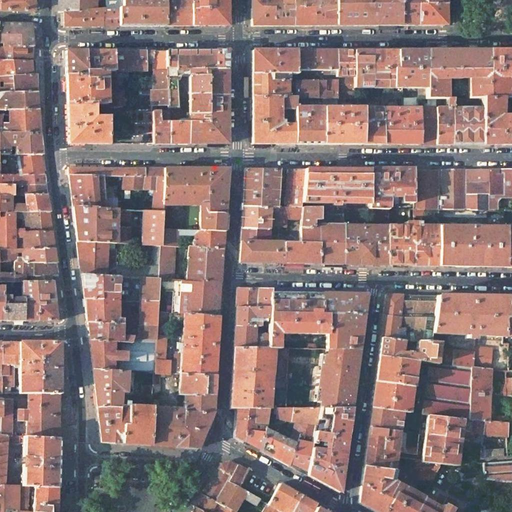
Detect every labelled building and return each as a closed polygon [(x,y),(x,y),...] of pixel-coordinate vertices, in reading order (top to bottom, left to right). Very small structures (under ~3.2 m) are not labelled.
[(33,0),(0,0),(0,10),(33,11),(33,0)] [(57,0),(58,5),(57,13),(63,12),(95,10),(95,2),(96,0),(57,0)] [(120,0),(105,0),(105,9),(117,9),(121,9),(120,0)] [(120,0),(121,9),(117,9),(118,26),(142,26),(165,26),(164,3),(163,0),(120,0)] [(207,26),(226,26),(225,0),(195,0),(196,7),(190,7),(189,26),(207,26)] [(250,0),(250,26),(271,26),(292,26),(291,0),(250,0)] [(291,0),(292,26),(334,26),(333,0),(291,0)] [(354,2),(354,0),(333,0),(334,26),(397,26),(397,0),(376,0),(377,1),(369,2),(369,0),(361,0),(362,2),(354,2)] [(397,0),(397,26),(417,26),(417,5),(416,0),(397,0)] [(164,3),(165,26),(177,26),(189,26),(190,7),(190,2),(164,3)] [(417,26),(443,26),(443,14),(443,5),(417,5),(417,26)] [(105,9),(101,10),(102,26),(110,26),(118,26),(117,9),(105,9)] [(95,10),(63,12),(63,27),(92,26),(102,26),(101,10),(95,10)] [(0,23),(0,34),(1,35),(4,35),(3,45),(30,47),(31,47),(30,34),(30,25),(0,23)] [(30,47),(3,45),(2,48),(0,48),(0,60),(31,62),(31,61),(30,52),(30,47)] [(511,50),(487,51),(487,90),(488,98),(500,98),(505,98),(507,98),(508,80),(511,79),(511,50)] [(65,64),(65,76),(85,76),(85,72),(84,51),(64,51),(65,64)] [(85,72),(105,71),(113,71),(113,51),(98,51),(84,51),(85,72)] [(137,52),(113,51),(113,71),(146,71),(145,55),(152,56),(153,71),(166,71),(165,52),(137,52)] [(251,75),(286,74),(295,75),(295,71),(295,51),(250,51),(251,73),(251,75)] [(335,51),(295,51),(295,71),(310,71),(324,71),(336,71),(335,51)] [(336,77),(353,76),(354,51),(335,51),(336,71),(336,75),(336,77)] [(371,88),(371,51),(354,51),(353,76),(353,80),(353,88),(359,88),(371,88)] [(371,51),(371,88),(393,88),(400,88),(401,88),(425,88),(424,51),(371,51)] [(487,90),(487,51),(424,51),(425,88),(425,98),(427,98),(435,98),(440,98),(445,98),(445,86),(445,76),(452,76),(452,79),(460,79),(460,75),(467,75),(467,79),(467,86),(467,98),(481,98),(488,98),(487,90)] [(176,71),(186,71),(188,71),(202,70),(202,65),(226,66),(226,52),(165,52),(166,71),(167,106),(167,109),(178,108),(177,76),(176,71)] [(31,62),(0,60),(0,76),(35,74),(35,68),(35,61),(31,61),(31,62)] [(188,77),(205,76),(205,69),(226,69),(226,66),(202,65),(202,70),(188,71),(188,77)] [(205,76),(188,77),(188,96),(226,97),(226,69),(205,69),(205,76)] [(105,71),(85,72),(85,76),(65,76),(65,80),(84,80),(90,79),(105,79),(105,71)] [(150,90),(151,106),(167,106),(166,71),(153,71),(153,90),(150,90)] [(0,91),(14,91),(35,93),(35,94),(35,84),(35,74),(0,76),(0,91)] [(286,74),(251,75),(251,77),(251,98),(286,98),(287,82),(286,74)] [(66,103),(93,104),(106,104),(106,97),(105,79),(90,79),(84,80),(65,80),(66,92),(66,103)] [(353,80),(336,81),(336,99),(346,99),(353,98),(353,88),(353,80)] [(315,81),(295,82),(294,98),(316,98),(315,81)] [(336,81),(315,81),(316,98),(322,98),(322,99),(336,99),(336,81)] [(295,82),(287,82),(286,98),(294,98),(295,82)] [(467,86),(445,86),(445,98),(451,98),(467,98),(467,86)] [(359,88),(359,99),(361,98),(371,99),(371,88),(359,88)] [(14,91),(0,91),(0,110),(4,110),(9,110),(10,115),(37,115),(36,110),(36,104),(35,94),(35,93),(14,91)] [(188,114),(226,115),(226,97),(188,96),(188,114)] [(120,97),(106,97),(106,104),(106,107),(121,107),(120,97)] [(251,144),(294,144),(294,132),(294,125),(279,125),(279,110),(294,109),(294,105),(294,98),(286,98),(251,98),(251,144)] [(435,108),(434,145),(451,144),(451,108),(451,100),(451,98),(445,98),(445,108),(435,108)] [(451,100),(451,108),(481,108),(481,107),(481,98),(467,98),(451,98),(451,100)] [(511,116),(500,116),(500,98),(488,98),(481,98),(481,107),(481,108),(480,145),(500,145),(511,144),(511,116)] [(336,99),(337,108),(346,108),(346,99),(336,99)] [(94,117),(93,104),(66,103),(66,125),(67,144),(85,144),(107,144),(106,116),(99,117),(94,117)] [(294,132),(294,144),(322,144),(322,132),(322,108),(298,108),(298,105),(294,105),(294,109),(294,125),(294,132)] [(167,112),(168,122),(179,122),(178,108),(167,109),(167,112)] [(322,132),(322,144),(362,144),(361,108),(346,108),(337,108),(322,108),(322,132)] [(381,108),(361,108),(362,144),(380,144),(381,108)] [(381,108),(380,144),(418,144),(418,108),(401,108),(396,108),(381,108)] [(418,108),(418,144),(434,145),(435,108),(427,108),(418,108)] [(451,108),(451,144),(480,145),(481,108),(451,108)] [(152,144),(168,145),(168,122),(167,112),(151,112),(152,144)] [(188,122),(206,123),(206,119),(226,119),(226,115),(188,114),(188,122)] [(0,132),(38,133),(37,124),(37,115),(10,115),(10,124),(3,124),(3,130),(0,130),(1,119),(1,115),(0,115),(0,132)] [(188,145),(226,145),(226,125),(226,119),(206,119),(206,123),(188,122),(188,145)] [(168,145),(188,145),(188,122),(179,122),(168,122),(168,145)] [(0,153),(2,154),(8,154),(9,147),(16,147),(16,154),(18,154),(41,155),(39,144),(38,133),(0,132),(0,153)] [(18,154),(16,154),(16,158),(19,175),(22,175),(44,175),(42,164),(41,155),(18,154)] [(199,213),(224,214),(225,191),(227,169),(163,169),(163,177),(161,205),(199,205),(199,213)] [(279,169),(243,170),(238,262),(262,263),(276,263),(277,242),(279,169)] [(304,169),(286,169),(286,180),(303,182),(304,169)] [(367,169),(304,169),(303,182),(302,194),(301,203),(318,203),(331,203),(338,203),(345,203),(367,203),(367,169)] [(412,170),(367,169),(367,203),(367,209),(387,209),(387,197),(401,197),(400,203),(411,204),(412,170)] [(439,170),(438,210),(486,211),(488,211),(487,169),(439,169),(439,170)] [(487,169),(488,211),(504,212),(511,211),(511,169),(507,170),(487,169)] [(438,210),(439,170),(412,170),(411,204),(413,204),(413,209),(424,210),(438,210)] [(0,185),(12,186),(12,175),(0,174),(0,185)] [(24,184),(45,182),(45,180),(44,175),(22,175),(19,175),(12,175),(12,186),(13,186),(23,185),(24,184)] [(70,193),(72,207),(95,208),(95,209),(104,209),(104,199),(102,184),(101,176),(68,176),(70,193)] [(154,191),(151,211),(161,212),(161,205),(163,177),(122,176),(122,190),(154,191)] [(303,182),(286,180),(285,198),(283,198),(283,207),(286,207),(300,208),(301,203),(302,194),(303,182)] [(24,184),(23,185),(24,195),(46,195),(46,189),(45,182),(24,184)] [(0,185),(0,195),(10,196),(13,195),(13,186),(12,186),(0,185)] [(23,185),(13,186),(13,195),(24,195),(23,185)] [(0,195),(0,213),(10,212),(10,209),(10,196),(0,195)] [(46,195),(24,195),(25,208),(26,212),(49,212),(48,203),(46,195)] [(115,199),(104,199),(104,209),(115,209),(115,199)] [(331,206),(331,203),(318,203),(318,208),(318,214),(332,214),(332,206),(331,206)] [(116,222),(116,210),(115,209),(104,209),(95,209),(95,208),(72,207),(74,224),(76,242),(107,243),(115,243),(116,227),(116,222)] [(278,218),(287,218),(300,218),(300,208),(286,207),(283,207),(279,207),(278,218)] [(300,218),(299,228),(312,227),(312,220),(318,220),(318,214),(318,208),(300,208),(300,218)] [(387,209),(367,209),(367,218),(387,218),(387,209)] [(413,209),(414,222),(420,222),(421,218),(424,210),(413,209)] [(134,221),(135,211),(116,210),(116,222),(133,223),(134,221)] [(421,218),(438,219),(438,217),(438,210),(424,210),(421,218)] [(142,224),(140,244),(153,245),(159,245),(160,230),(161,212),(151,211),(142,211),(142,224)] [(10,212),(0,213),(0,249),(12,250),(13,250),(13,236),(13,232),(13,218),(13,212),(10,212)] [(22,219),(22,232),(50,233),(51,233),(50,222),(49,212),(26,212),(22,212),(22,219)] [(198,231),(223,232),(223,223),(224,214),(199,213),(198,231)] [(318,227),(318,264),(342,264),(342,224),(342,214),(332,214),(318,214),(318,220),(318,224),(318,227)] [(287,218),(278,218),(278,226),(286,226),(287,218)] [(387,225),(386,265),(408,265),(408,222),(404,222),(404,226),(387,225)] [(408,222),(408,265),(437,266),(438,226),(420,226),(420,222),(414,222),(408,222)] [(342,224),(342,264),(386,265),(387,225),(367,225),(342,224)] [(438,226),(437,266),(503,267),(504,227),(438,226)] [(129,227),(116,227),(115,243),(129,244),(129,227)] [(277,242),(276,263),(318,264),(318,227),(312,227),(299,228),(298,243),(278,242),(277,242)] [(511,267),(511,227),(504,227),(503,267),(511,267)] [(178,246),(178,230),(160,230),(159,245),(174,246),(178,246)] [(193,231),(192,247),(222,249),(222,240),(223,232),(198,231),(193,231)] [(50,233),(22,232),(22,236),(13,236),(13,250),(22,249),(23,249),(53,247),(50,233)] [(107,243),(76,242),(78,258),(80,274),(106,276),(106,250),(107,243)] [(172,280),(174,246),(159,245),(159,262),(159,263),(158,279),(172,280)] [(16,262),(55,262),(53,247),(23,249),(22,249),(22,257),(19,257),(18,259),(16,259),(16,262)] [(220,265),(222,249),(192,247),(188,247),(186,280),(219,282),(220,265)] [(12,250),(0,249),(0,261),(9,261),(9,260),(12,258),(12,250)] [(13,250),(12,250),(12,258),(14,258),(14,262),(16,262),(16,259),(18,259),(19,257),(22,257),(22,249),(13,250)] [(115,250),(106,250),(106,276),(120,277),(124,277),(143,278),(158,279),(159,263),(117,261),(114,260),(115,250)] [(0,281),(1,282),(21,282),(36,282),(51,281),(51,279),(50,276),(53,276),(57,276),(56,270),(55,262),(16,262),(14,262),(13,266),(13,274),(11,274),(0,273),(0,281)] [(106,276),(80,274),(83,298),(85,322),(121,324),(122,319),(118,319),(119,309),(119,300),(119,295),(120,277),(106,276)] [(126,300),(142,301),(143,278),(124,277),(120,277),(119,295),(126,296),(126,300)] [(158,279),(143,278),(142,301),(157,301),(157,298),(158,279)] [(157,298),(180,299),(181,280),(172,280),(158,279),(157,298)] [(218,298),(219,282),(186,280),(181,280),(180,299),(179,308),(184,308),(184,314),(217,316),(218,298)] [(37,299),(37,302),(53,301),(51,281),(36,282),(21,282),(21,299),(22,299),(37,299)] [(235,307),(269,308),(270,293),(271,289),(236,288),(235,297),(235,307)] [(279,334),(316,334),(314,293),(277,293),(270,293),(269,308),(269,318),(267,335),(266,348),(273,348),(278,348),(279,334)] [(314,293),(316,334),(325,335),(325,315),(320,315),(320,294),(314,293)] [(325,315),(362,314),(365,295),(364,294),(320,294),(320,315),(325,315)] [(385,295),(382,317),(397,317),(402,295),(385,295)] [(435,295),(402,295),(397,317),(413,319),(432,322),(435,295)] [(506,297),(435,295),(432,322),(431,333),(464,335),(464,339),(474,339),(474,336),(502,337),(500,317),(505,317),(506,297)] [(1,306),(22,307),(21,299),(9,299),(9,296),(1,296),(1,306)] [(511,296),(506,297),(505,317),(500,317),(502,337),(511,336),(511,296)] [(44,321),(56,321),(53,301),(37,302),(37,307),(37,321),(44,321)] [(141,315),(138,324),(156,325),(157,313),(157,307),(157,301),(142,301),(141,315)] [(1,306),(1,321),(22,321),(22,307),(1,306)] [(22,321),(37,321),(37,307),(22,307),(22,321)] [(234,316),(234,326),(254,326),(255,318),(269,318),(269,308),(235,307),(234,316)] [(131,309),(119,309),(118,319),(122,319),(121,324),(138,324),(141,315),(131,314),(131,309)] [(155,340),(154,358),(163,361),(164,347),(167,314),(157,313),(156,325),(155,340)] [(180,349),(179,374),(214,375),(216,343),(217,316),(184,314),(182,315),(181,339),(181,344),(177,344),(176,346),(176,349),(180,349)] [(325,315),(325,335),(325,349),(357,350),(362,314),(325,315)] [(382,317),(379,338),(402,341),(403,330),(396,329),(397,317),(382,317)] [(412,331),(416,342),(430,342),(431,333),(432,322),(413,319),(397,317),(396,329),(403,330),(412,331)] [(121,342),(121,324),(85,322),(86,331),(87,340),(113,341),(117,342),(121,342)] [(138,324),(138,339),(143,340),(155,340),(156,325),(138,324)] [(233,337),(232,348),(266,348),(267,335),(254,335),(254,330),(234,329),(233,337)] [(403,330),(402,341),(416,342),(412,331),(403,330)] [(379,338),(377,357),(399,359),(400,355),(402,341),(379,338)] [(142,358),(143,340),(138,339),(131,339),(131,342),(121,342),(120,352),(126,352),(126,357),(142,358)] [(113,341),(87,340),(89,355),(91,369),(112,371),(113,352),(113,341)] [(120,352),(113,352),(112,371),(127,371),(153,373),(154,373),(154,358),(155,340),(143,340),(142,358),(126,357),(126,352),(120,352)] [(19,342),(0,342),(0,364),(8,364),(13,364),(18,364),(19,342)] [(58,342),(19,342),(18,364),(18,368),(18,372),(18,375),(18,394),(27,393),(58,394),(58,371),(58,342)] [(436,364),(438,343),(430,342),(416,342),(414,357),(414,361),(415,361),(427,363),(436,364)] [(473,347),(472,353),(471,368),(490,370),(491,349),(473,347)] [(229,408),(236,408),(247,408),(268,408),(269,408),(269,401),(270,381),(273,348),(266,348),(232,348),(231,378),(229,408)] [(276,381),(286,381),(287,348),(278,348),(276,381)] [(357,350),(325,349),(324,355),(323,354),(321,366),(317,366),(314,389),(318,389),(316,401),(316,402),(318,402),(318,408),(319,408),(349,408),(353,378),(357,350)] [(472,353),(442,350),(441,364),(470,367),(471,368),(472,353)] [(404,356),(400,355),(399,359),(414,361),(414,357),(410,357),(410,352),(405,351),(404,356)] [(377,357),(373,381),(412,387),(413,379),(415,361),(414,361),(399,359),(377,357)] [(163,361),(154,358),(154,373),(157,373),(169,373),(169,362),(163,361)] [(424,389),(421,414),(427,414),(443,416),(461,418),(468,419),(469,393),(470,367),(441,364),(436,364),(427,363),(426,379),(424,389)] [(489,394),(490,370),(471,368),(470,367),(469,393),(489,394)] [(93,388),(95,407),(119,408),(120,405),(120,392),(125,392),(127,371),(112,371),(91,369),(93,388)] [(183,395),(212,396),(213,385),(214,375),(179,374),(178,395),(183,395)] [(8,376),(0,376),(0,394),(7,394),(10,394),(10,390),(7,389),(8,376)] [(417,388),(424,389),(426,379),(418,379),(417,388)] [(373,381),(372,388),(411,394),(412,387),(373,381)] [(141,397),(152,398),(152,386),(142,385),(141,397)] [(370,408),(401,411),(405,412),(408,412),(411,394),(372,388),(370,408)] [(26,437),(57,439),(57,416),(58,396),(58,394),(27,393),(27,395),(27,410),(17,409),(17,421),(26,421),(26,437)] [(488,421),(489,399),(489,394),(469,393),(468,419),(483,421),(488,421)] [(148,445),(197,448),(197,447),(204,430),(211,413),(212,396),(183,395),(182,409),(175,408),(158,407),(151,407),(148,445)] [(11,399),(1,399),(0,417),(0,431),(0,435),(6,436),(10,436),(11,399)] [(119,408),(118,443),(121,444),(121,423),(126,424),(127,406),(120,405),(119,408)] [(121,423),(121,444),(148,445),(151,407),(127,406),(126,424),(121,423)] [(118,443),(119,408),(95,407),(100,443),(107,443),(118,443)] [(235,424),(235,437),(244,441),(247,408),(236,408),(235,424)] [(288,441),(265,429),(268,408),(247,408),(244,441),(265,453),(288,465),(295,445),(288,441)] [(284,408),(275,408),(275,418),(288,421),(289,408),(284,408)] [(318,408),(291,408),(290,422),(295,422),(301,423),(315,426),(316,421),(319,408),(318,408)] [(322,429),(321,434),(345,437),(349,408),(319,408),(316,421),(325,420),(324,429),(322,429)] [(370,408),(367,427),(399,431),(401,411),(370,408)] [(405,412),(402,432),(407,432),(419,434),(421,414),(408,412),(405,412)] [(424,434),(441,436),(443,416),(427,414),(424,434)] [(443,416),(441,436),(459,438),(461,418),(443,416)] [(461,418),(459,438),(469,441),(469,433),(471,419),(468,419),(461,418)] [(469,433),(482,434),(483,421),(471,419),(469,433)] [(482,434),(506,437),(506,426),(506,424),(494,422),(488,421),(483,421),(482,434)] [(301,423),(295,422),(288,441),(295,445),(301,423)] [(295,445),(288,465),(296,470),(306,475),(311,448),(312,441),(314,433),(315,426),(301,423),(295,445)] [(367,427),(365,447),(396,452),(399,431),(367,427)] [(321,434),(314,433),(312,441),(328,443),(328,438),(345,440),(345,437),(321,434)] [(441,436),(424,434),(423,442),(441,443),(441,440),(458,441),(459,438),(441,436)] [(26,437),(23,437),(21,486),(27,486),(34,486),(56,487),(56,464),(57,463),(57,462),(57,439),(26,437)] [(326,450),(325,464),(341,471),(345,440),(328,438),(328,443),(326,450)] [(456,465),(458,441),(441,440),(441,443),(439,464),(440,464),(456,465)] [(423,442),(421,460),(421,462),(439,464),(441,443),(423,442)] [(382,457),(395,459),(396,457),(396,452),(365,447),(364,451),(382,454),(382,457)] [(306,475),(337,492),(338,492),(341,471),(325,464),(326,450),(311,448),(306,475)] [(502,450),(481,451),(480,459),(503,458),(502,450)] [(394,470),(395,459),(382,457),(382,454),(364,451),(362,466),(394,470)] [(419,480),(431,481),(439,466),(440,464),(439,464),(421,462),(421,460),(416,459),(413,468),(410,469),(409,475),(408,474),(406,479),(419,481),(419,480)] [(511,461),(482,464),(483,479),(511,482),(510,487),(511,486),(511,461)] [(254,505),(257,499),(249,495),(236,488),(246,470),(245,470),(241,468),(228,462),(221,463),(210,479),(200,494),(231,511),(233,511),(242,498),(254,505)] [(361,474),(357,503),(368,509),(373,511),(379,511),(396,482),(393,480),(394,470),(362,466),(361,474)] [(483,488),(509,491),(510,487),(511,482),(483,479),(483,488)] [(396,482),(379,511),(382,511),(390,499),(392,500),(401,484),(396,482)] [(3,485),(0,484),(0,511),(26,511),(27,486),(21,486),(3,485)] [(283,511),(294,493),(278,484),(267,505),(279,511),(283,511)] [(390,499),(382,511),(413,511),(421,498),(422,497),(401,484),(392,500),(390,499)] [(418,493),(423,496),(427,487),(423,485),(418,493)] [(56,487),(34,486),(32,511),(55,511),(56,508),(56,487)] [(445,486),(441,494),(457,504),(462,495),(445,486)] [(311,511),(313,508),(315,504),(294,493),(283,511),(311,511)] [(231,511),(200,494),(197,501),(194,508),(201,511),(231,511)] [(449,511),(451,509),(443,505),(441,508),(421,498),(413,511),(449,511)] [(496,511),(480,503),(474,511),(496,511)]
